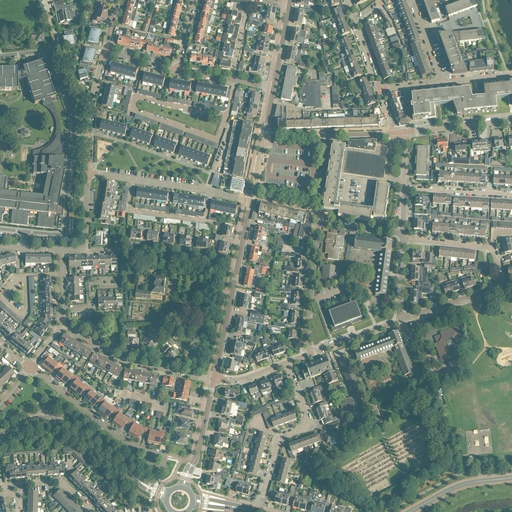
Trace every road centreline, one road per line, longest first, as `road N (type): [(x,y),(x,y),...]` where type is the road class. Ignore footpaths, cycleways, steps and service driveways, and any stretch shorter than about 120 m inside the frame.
road 1 (residential): [(311,353),(306,328),(319,222),(402,233)]
road 2 (unclassified): [(214,378),(250,201)]
road 3 (residential): [(257,511),(277,439),(307,420),(287,363)]
road 4 (residential): [(250,201),(87,172)]
road 5 (residential): [(227,115),(217,140),(137,111),(134,98),(173,106)]
road 6 (secondary): [(144,484),(64,423),(36,418),(9,430)]
road 7 (residential): [(402,233),(405,188),(511,194)]
road 8 (residential): [(150,452),(29,367)]
road 9 (residential): [(501,287),(491,247),(402,238)]
